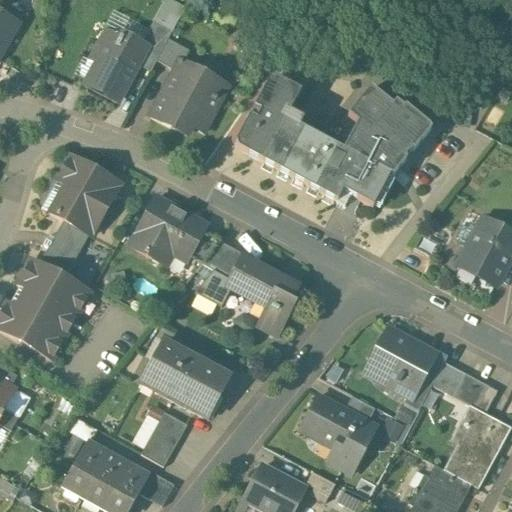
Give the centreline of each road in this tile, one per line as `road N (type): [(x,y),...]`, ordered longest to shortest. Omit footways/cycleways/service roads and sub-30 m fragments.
road 1 (residential): [(39,117),(156,163),(370,278)]
road 2 (residential): [(370,278),(180,511)]
road 3 (residential): [(370,278),(511,353)]
road 4 (residential): [(39,117),(0,242)]
